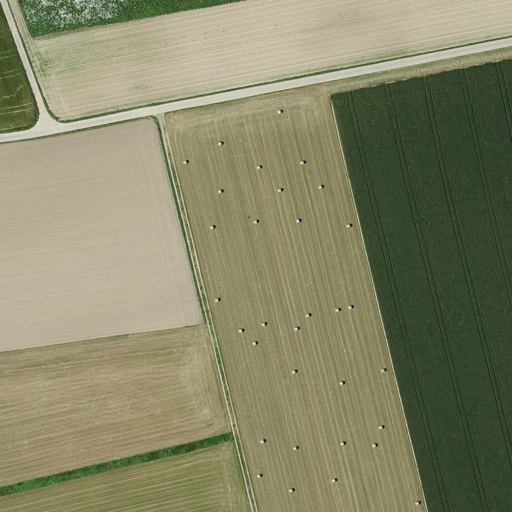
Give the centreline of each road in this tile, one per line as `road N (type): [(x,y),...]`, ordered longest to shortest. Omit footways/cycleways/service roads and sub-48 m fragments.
road 1 (track): [(511,43),(0,136)]
road 2 (track): [(165,108),(259,511)]
road 3 (track): [(49,130),(1,0)]
